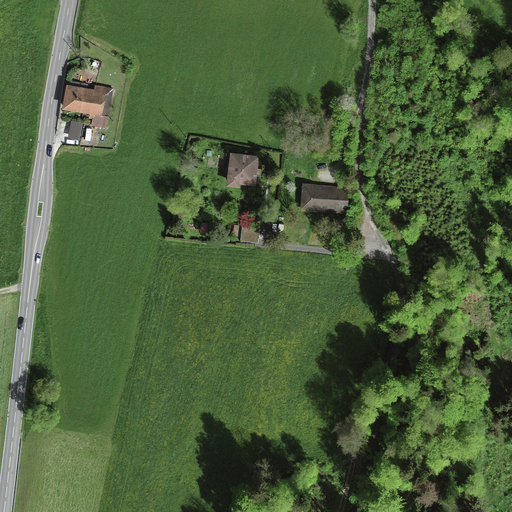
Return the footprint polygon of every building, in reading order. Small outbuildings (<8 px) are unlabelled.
[(93,112),(91,125),(104,127),(111,89),(94,86),(92,94),(67,89),(63,107),(93,112)] [(74,118),(70,135),(83,138),(86,121),(74,118)] [(255,158),(231,155),(228,180),(252,183),(253,175),(256,176),(257,169),(254,169),(255,158)] [(302,185),(300,207),(345,210),(347,185),(339,185),(339,188),(302,185)] [(187,226),(189,224),(192,223),(191,219),(192,218),(189,217),(189,218),(181,213),(177,220),(179,226),(184,225),(187,226)] [(239,241),(254,243),(256,227),(241,226),(239,241)]
